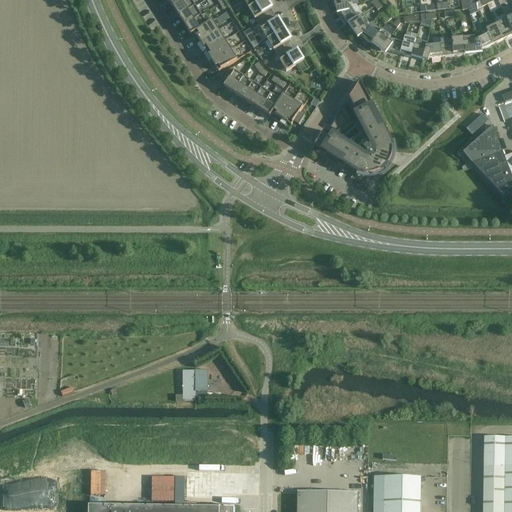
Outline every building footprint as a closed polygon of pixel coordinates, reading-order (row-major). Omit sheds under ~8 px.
[(167,0),(173,9),(186,0),(167,0)] [(186,0),(173,9),(179,18),(195,7),(190,0),(186,0)] [(242,0),(248,9),(263,0),(242,0)] [(255,19),(258,24),(274,15),(268,6),(270,5),(266,0),(263,0),(248,9),(254,20),(255,19)] [(333,0),(335,9),(353,5),(351,0),(333,0)] [(337,9),(348,25),(362,15),(358,18),(350,6),(353,5),(335,9),(336,9),(337,9)] [(179,18),(185,27),(201,16),(195,7),(179,18)] [(261,30),(267,40),(285,30),(281,23),(279,24),(274,15),(258,24),(261,30)] [(348,25),(354,34),(369,25),(362,15),(348,25)] [(384,19),(387,23),(392,19),(388,15),(384,19)] [(185,27),(191,36),(212,22),(207,25),(201,16),(185,27)] [(511,31),(506,19),(496,24),(504,40),(511,36),(511,31)] [(426,21),(424,27),(430,29),(432,21),(431,21),(426,21)] [(193,40),(197,46),(219,32),(212,22),(191,36),(194,34),(196,37),(193,40)] [(369,25),(354,34),(354,35),(356,34),(371,45),(381,31),(371,23),(369,25)] [(496,24),(486,29),(493,45),(504,40),(496,24)] [(243,33),(246,38),(255,32),(252,28),(243,33)] [(486,29),(474,35),(474,38),(476,55),(476,53),(493,45),(486,29)] [(274,51),(277,56),(293,46),(287,37),(289,36),(285,30),(267,40),(273,51),(274,51)] [(371,45),(380,52),(391,37),(381,31),(371,45)] [(219,32),(197,46),(201,52),(204,49),(206,53),(225,41),(219,32)] [(400,56),(411,59),(416,42),(409,40),(411,35),(411,34),(406,33),(405,39),(400,56)] [(456,33),(451,34),(452,40),(453,57),(465,56),(463,39),(456,39),(456,33)] [(440,35),(440,41),(442,58),(453,57),(452,40),(445,40),(445,35),(445,34),(440,35)] [(391,37),(380,52),(381,52),(382,50),(400,56),(405,39),(404,39),(403,44),(389,40),(391,38),(391,37)] [(240,48),(245,46),(241,38),(236,41),(240,48)] [(474,38),(463,39),(465,56),(476,55),(474,38)] [(205,59),(209,65),(231,51),(225,41),(206,53),(208,56),(205,59)] [(427,45),(422,62),(423,60),(442,58),(440,41),(441,46),(426,48),(427,45)] [(416,42),(411,59),(422,62),(427,45),(416,42)] [(293,46),(277,56),(280,61),(279,61),(286,72),(304,62),(300,55),(298,56),(293,46)] [(231,51),(209,65),(213,71),(216,69),(219,73),(237,61),(231,51)] [(224,88),(233,94),(243,78),(234,72),(232,69),(220,76),(226,85),(224,88)] [(262,69),(259,73),(260,74),(265,77),(267,73),(263,70),(262,69)] [(240,96),(243,98),(252,83),(243,78),(233,94),(239,98),(240,96)] [(246,102),(251,106),(261,89),(252,83),(243,98),(247,101),(246,102)] [(388,162),(390,162),(392,159),(392,156),(393,152),(392,148),(391,145),(390,141),(360,83),(349,100),(374,149),(371,152),(367,147),(363,150),(368,155),(365,158),(324,132),(314,146),(355,173),(359,175),(364,176),(368,176),(372,176),(376,175),(376,173),(379,172),(382,170),(384,167),(386,165),(388,162)] [(258,108),(261,110),(271,95),(261,89),(251,106),(257,109),(258,108)] [(320,91),(315,97),(321,101),(325,95),(320,91)] [(271,95),(261,110),(265,112),(264,114),(269,117),(284,96),(283,95),(282,98),(273,92),(271,95)] [(505,103),(511,100),(511,93),(502,97),(505,103)] [(273,120),(279,124),(293,102),(284,96),(269,117),(270,118),(272,114),(275,116),(273,120)] [(293,102),(279,124),(285,128),(289,121),(299,126),(304,118),(299,114),(303,108),(293,102)] [(343,106),(345,110),(341,112),(331,128),(338,132),(350,121),(351,122),(343,106)] [(482,115),(466,130),(472,136),(488,121),(482,115)] [(485,133),(463,154),(503,197),(511,187),(511,154),(504,157),(493,127),(485,133)] [(195,398),(194,371),(182,371),(183,398),(195,398)] [(28,400),(23,402),(25,409),(31,406),(28,400)] [(482,511),(511,511),(511,438),(484,438),(484,467),(482,511)] [(349,462),(362,460),(361,452),(348,454),(349,462)] [(335,467),(343,467),(342,455),(331,455),(332,460),(335,460),(335,467)] [(422,474),(421,481),(439,482),(440,475),(422,474)] [(419,511),(421,478),(374,477),(373,511),(419,511)] [(357,511),(358,494),(298,493),(297,511),(357,511)]
